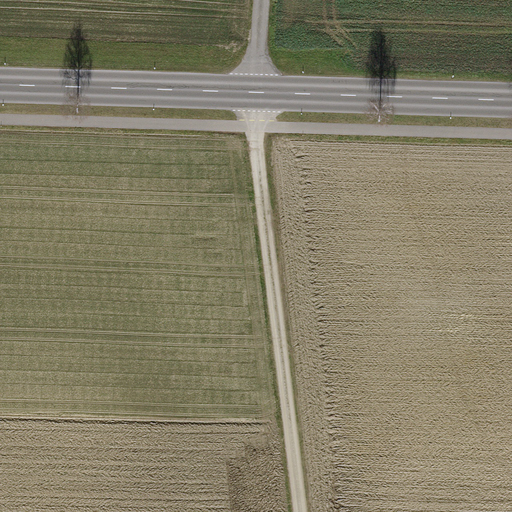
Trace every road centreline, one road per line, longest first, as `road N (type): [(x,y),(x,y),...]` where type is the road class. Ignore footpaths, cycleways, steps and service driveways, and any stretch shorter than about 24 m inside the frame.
road 1 (track): [(301,511),(251,99),(259,0)]
road 2 (tertiary): [(511,107),(0,91)]
